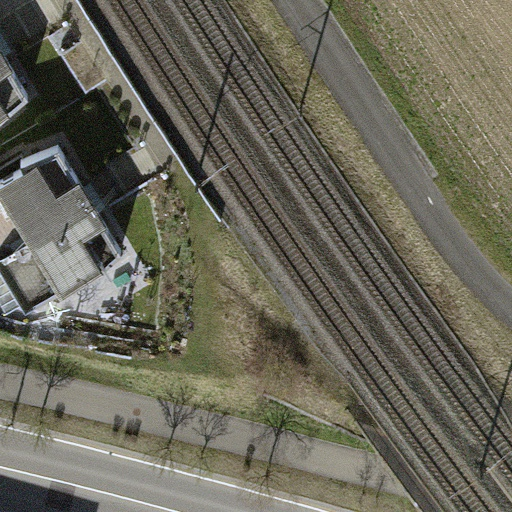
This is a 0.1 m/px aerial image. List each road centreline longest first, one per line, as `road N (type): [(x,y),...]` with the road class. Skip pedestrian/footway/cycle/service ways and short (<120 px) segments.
road 1 (track): [(511,304),(436,217),(297,0)]
road 2 (primary): [(0,467),(174,511)]
